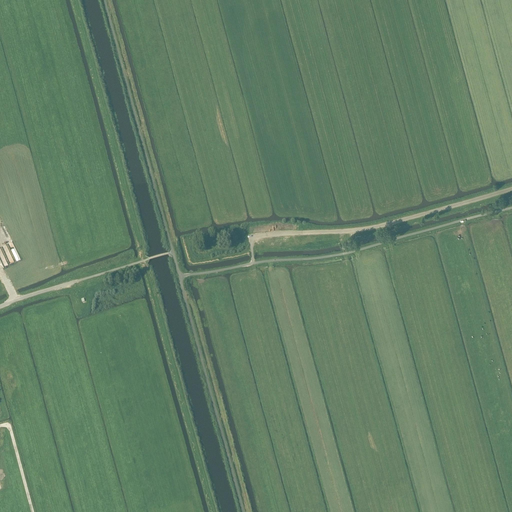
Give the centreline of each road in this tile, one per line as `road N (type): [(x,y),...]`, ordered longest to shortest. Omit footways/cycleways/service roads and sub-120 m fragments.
road 1 (unclassified): [(252,263),(250,237),(385,225),(511,188)]
road 2 (track): [(72,0),(145,260)]
road 3 (track): [(145,260),(211,511)]
